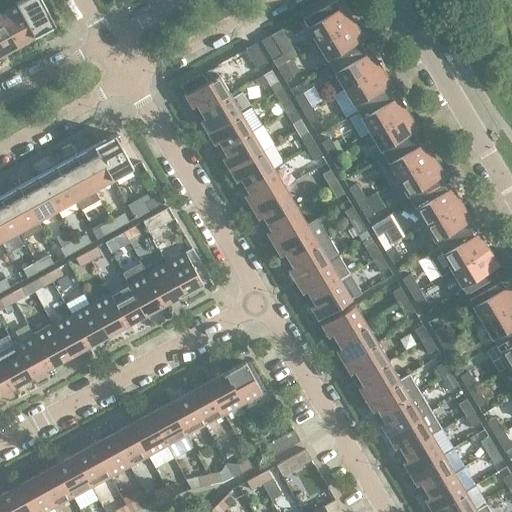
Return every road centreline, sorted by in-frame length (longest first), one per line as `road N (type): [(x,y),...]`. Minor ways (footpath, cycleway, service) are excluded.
road 1 (residential): [(254,303),(0,445)]
road 2 (residential): [(254,303),(129,81)]
road 3 (residential): [(379,511),(254,303)]
road 4 (unclassified): [(511,203),(391,0)]
road 5 (residential): [(129,81),(280,0)]
road 6 (residential): [(0,152),(129,81)]
road 7 (residential): [(106,45),(0,103)]
